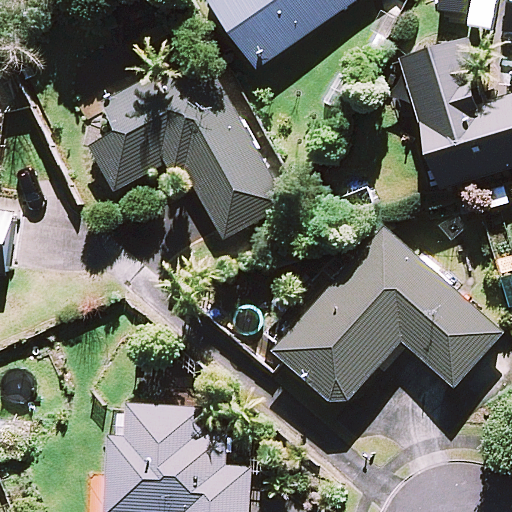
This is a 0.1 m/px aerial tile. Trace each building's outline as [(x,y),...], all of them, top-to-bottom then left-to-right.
[(215,0),(262,67),(358,0),(215,0)] [(408,50),(447,184),(511,165),(511,91),(487,99),(480,73),(482,54),(475,31),(408,50)] [(189,168),(227,238),(292,203),(206,46),(108,99),(123,126),(93,142),(120,190),(172,162),(178,174),(189,168)] [(0,273),(10,275),(19,214),(0,211),(0,273)] [(510,330),(391,223),(280,344),(336,395),(358,394),(409,339),(460,385),(510,330)] [(253,511),(256,465),(231,463),(233,431),(205,429),(207,403),(134,398),(132,432),(115,431),(109,511),(253,511)]
